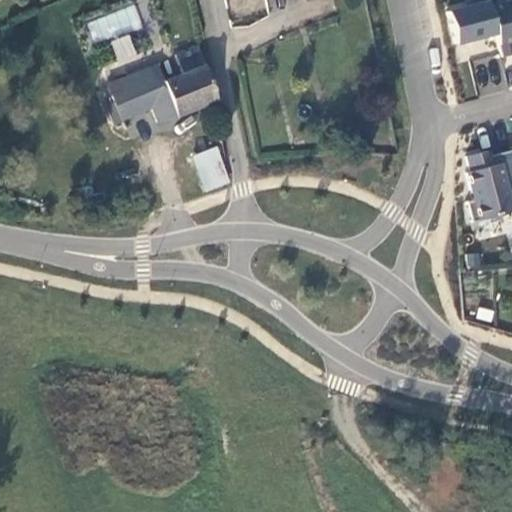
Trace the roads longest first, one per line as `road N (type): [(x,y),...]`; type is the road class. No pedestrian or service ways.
road 1 (residential): [(206,0),(244,230)]
road 2 (residential): [(244,230),(48,250)]
road 3 (residential): [(48,250),(100,268),(234,280)]
road 4 (residential): [(345,354),(414,388),(511,406)]
road 5 (residential): [(399,288),(435,177),(429,125)]
road 6 (residential): [(429,125),(391,212),(349,256)]
road 7 (residential): [(511,373),(431,323),(399,288)]
road 8 (residential): [(234,280),(345,354)]
road 9 (residential): [(401,0),(429,125)]
